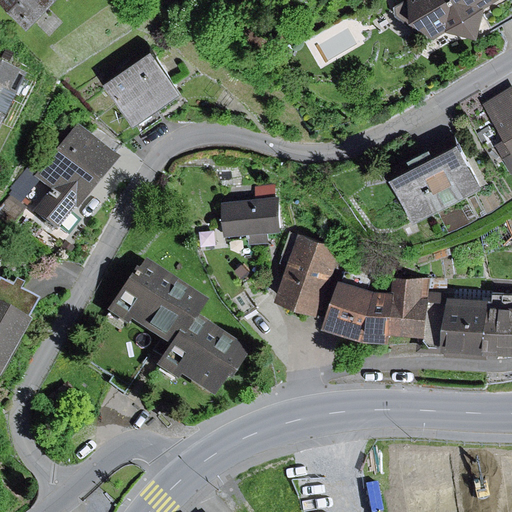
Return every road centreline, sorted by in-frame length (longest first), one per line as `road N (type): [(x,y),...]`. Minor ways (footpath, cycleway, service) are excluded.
road 1 (residential): [(511,60),(399,125),(331,153),(206,134),(154,158),(22,398),(21,433),(62,498)]
road 2 (primary): [(192,470),(256,432),(332,413),(511,414)]
road 3 (residential): [(192,470),(159,442),(136,440),(62,498)]
